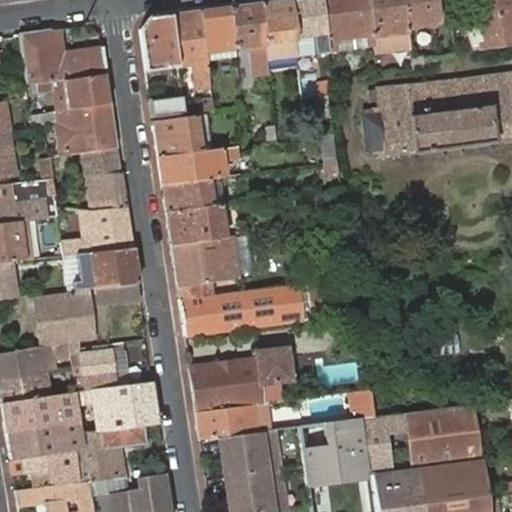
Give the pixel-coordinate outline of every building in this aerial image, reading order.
[(253,72),(269,70),(268,63),(260,0),(231,5),(236,43),(249,42),(253,72)] [(289,0),(262,0),(260,0),(268,63),(297,60),(296,49),(289,0)] [(315,52),(330,51),(329,47),(322,0),(289,0),(296,49),(315,48),(315,52)] [(368,0),(322,0),(329,47),(335,47),(333,38),(366,33),(367,42),(374,42),(368,0)] [(368,0),(374,42),(374,49),(409,44),(405,20),(402,0),(368,0)] [(446,0),(402,0),(405,20),(419,17),(424,22),(435,19),(438,13),(449,12),(446,0)] [(476,0),(469,0),(471,9),(478,7),(476,0)] [(511,11),(511,0),(476,0),(478,7),(471,9),(473,18),(511,11)] [(237,55),(236,43),(231,5),(201,8),(207,58),(237,55)] [(171,12),(177,64),(189,63),(192,88),(196,88),(197,98),(194,98),(196,110),(213,107),(210,86),(207,58),(201,8),(171,12)] [(511,11),(473,18),(474,24),(482,24),(484,42),(478,43),(478,49),(511,43),(511,11)] [(144,69),(177,64),(171,12),(147,15),(137,28),(144,69)] [(474,24),(478,43),(484,42),(482,24),(474,24)] [(23,82),(35,81),(104,72),(100,46),(64,50),(60,26),(17,33),(16,33),(23,82)] [(333,38),(335,47),(367,42),(366,33),(333,38)] [(511,135),(511,69),(451,81),(372,88),(375,106),(369,107),(369,114),(361,116),(365,150),(381,147),(382,153),(411,148),(412,151),(494,140),(494,138),(511,135)] [(56,109),(108,103),(104,72),(35,81),(37,90),(53,88),(56,109)] [(320,96),(328,95),(335,93),(334,82),(318,83),(320,96)] [(332,119),(328,95),(320,96),(316,96),(320,121),(332,119)] [(148,100),(151,117),(183,112),(181,97),(148,100)] [(68,155),(80,152),(115,146),(108,103),(56,109),(39,111),(41,123),(59,120),(62,139),(78,137),(79,147),(66,148),(68,155)] [(151,122),(157,156),(208,148),(208,140),(199,142),(196,123),(205,123),(203,113),(151,122)] [(265,122),(268,135),(275,134),(273,121),(265,122)] [(199,142),(208,140),(205,123),(196,123),(199,142)] [(0,131),(0,177),(14,176),(6,131),(0,131)] [(326,161),(337,160),(335,142),(323,143),(326,161)] [(157,156),(161,184),(215,177),(222,175),(220,160),(238,158),(236,144),(208,148),(157,156)] [(90,210),(124,205),(115,146),(80,152),(90,210)] [(39,178),(49,177),(46,159),(36,160),(39,178)] [(0,224),(34,221),(55,218),(49,177),(39,178),(0,183),(0,224)] [(161,184),(165,212),(211,205),(208,183),(216,182),(215,177),(161,184)] [(211,205),(219,205),(216,182),(208,183),(211,205)] [(170,244),(239,235),(235,202),(219,205),(211,205),(165,212),(170,244)] [(74,255),(130,249),(124,205),(90,210),(77,209),(80,240),(59,243),(61,256),(67,255),(74,255)] [(0,224),(0,262),(10,261),(38,258),(34,221),(0,224)] [(178,299),(209,295),(207,279),(236,277),(235,272),(249,270),(253,262),(249,233),(239,235),(170,244),(178,299)] [(72,291),(94,288),(135,283),(130,249),(74,255),(79,282),(71,283),(72,291)] [(67,255),(71,283),(79,282),(74,255),(67,255)] [(0,262),(0,299),(14,298),(10,261),(0,262)] [(358,312),(353,274),(209,295),(178,299),(183,335),(358,312)] [(95,303),(137,298),(135,283),(94,288),(95,303)] [(37,336),(39,349),(42,348),(66,346),(64,341),(71,340),(72,348),(76,348),(75,339),(92,337),(91,327),(83,328),(79,302),(86,302),(85,292),(30,299),(32,309),(40,308),(44,335),(37,336)] [(83,328),(91,327),(86,302),(79,302),(83,328)] [(32,309),(37,336),(44,335),(40,308),(32,309)] [(263,404),(260,384),(294,380),(290,347),(256,351),(257,359),(188,368),(195,413),(263,404)] [(0,353),(0,379),(46,373),(45,366),(38,367),(36,355),(43,354),(42,348),(39,349),(0,353)] [(76,357),(81,392),(114,387),(109,353),(76,357)] [(38,367),(45,366),(43,354),(36,355),(38,367)] [(0,379),(0,402),(38,398),(49,396),(48,389),(42,390),(40,378),(46,378),(46,373),(0,379)] [(42,390),(48,389),(46,378),(40,378),(42,390)] [(91,405),(96,432),(141,425),(156,423),(150,382),(114,387),(81,392),(73,393),(76,407),(91,405)] [(349,419),(373,416),(369,389),(346,392),(349,419)] [(42,425),(78,420),(76,407),(73,393),(49,396),(38,398),(42,425)] [(311,402),(311,414),(335,414),(335,402),(311,402)] [(227,436),(272,430),(269,403),(263,404),(195,413),(199,440),(220,437),(227,436)] [(475,447),(469,403),(400,413),(409,471),(417,471),(423,511),(484,511),(482,491),(475,447)] [(310,511),(423,511),(417,471),(409,471),(400,413),(373,416),(349,419),(299,426),(310,511)] [(83,450),(81,435),(78,420),(42,425),(4,431),(9,462),(83,450)] [(83,450),(87,477),(108,473),(121,471),(117,445),(144,442),(141,425),(96,432),(81,435),(83,450)] [(286,511),(272,430),(227,436),(230,458),(223,458),(225,475),(233,474),(236,500),(228,501),(229,511),(286,511)] [(220,437),(223,458),(230,458),(227,436),(220,437)] [(87,477),(83,450),(9,462),(12,475),(30,472),(33,487),(88,480),(87,477)] [(134,469),(121,471),(108,473),(114,511),(168,511),(160,455),(133,459),(134,469)] [(233,474),(225,475),(228,501),(236,500),(233,474)] [(93,511),(88,480),(33,487),(14,490),(16,505),(43,501),(44,511),(93,511)] [(482,491),(484,511),(496,511),(494,490),(482,491)]
